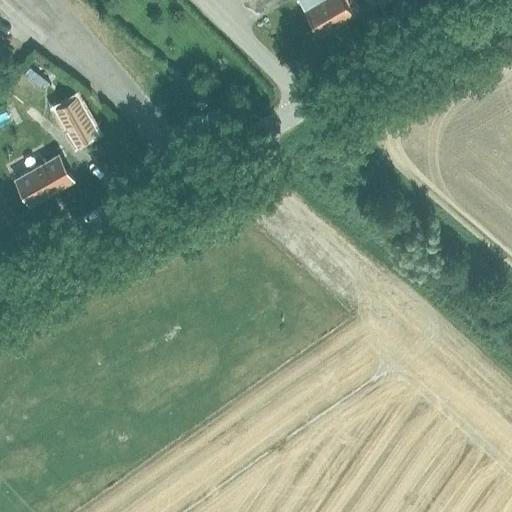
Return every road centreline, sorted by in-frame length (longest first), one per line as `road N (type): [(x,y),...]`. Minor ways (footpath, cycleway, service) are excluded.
road 1 (tertiary): [(0,287),(307,113)]
road 2 (tertiary): [(307,113),(501,0)]
road 3 (unclassified): [(307,113),(214,0)]
